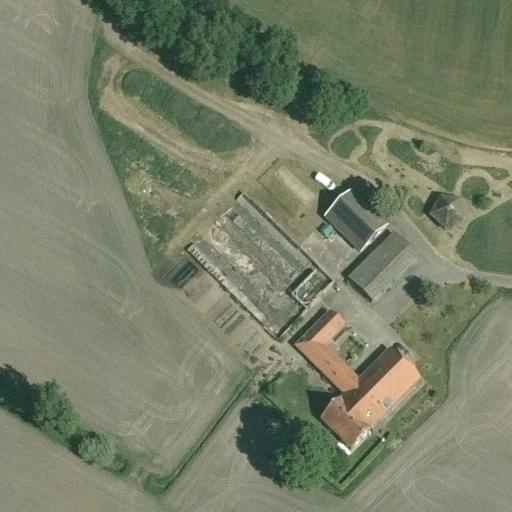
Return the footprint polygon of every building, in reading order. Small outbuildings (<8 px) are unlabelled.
[(243,195),(215,223),(186,252),(277,342),(334,284),(243,195)] [(324,220),(359,254),(384,229),(350,195),(324,220)] [(439,213),(450,233),(468,223),(456,203),(439,213)] [(370,305),(415,260),(392,236),(346,281),(370,305)] [(368,432),(418,382),(389,352),(353,388),(344,379),(348,375),(322,349),(343,328),(329,314),(294,349),(343,398),(319,422),(349,453),(369,433),(368,432)]
